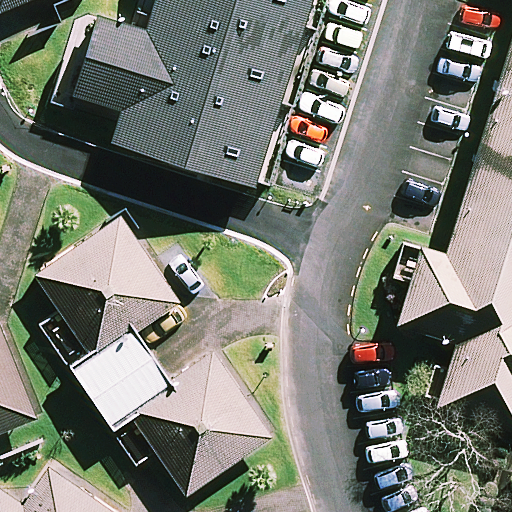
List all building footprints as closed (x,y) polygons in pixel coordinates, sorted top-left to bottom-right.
[(0,0),(0,12),(30,0),(0,0)] [(316,0),(153,0),(146,25),(98,10),(72,93),(119,108),(108,146),(257,192),(316,0)] [(511,33),(446,252),(421,245),(397,325),(453,342),(434,407),(511,430),(511,33)] [(177,302),(119,218),(36,276),(91,357),(72,370),(113,429),(131,416),(185,495),(269,437),(212,354),(167,384),(132,333),(177,302)] [(0,431),(35,417),(0,329),(0,431)] [(109,511),(49,470),(29,501),(2,482),(0,484),(0,511),(109,511)]
